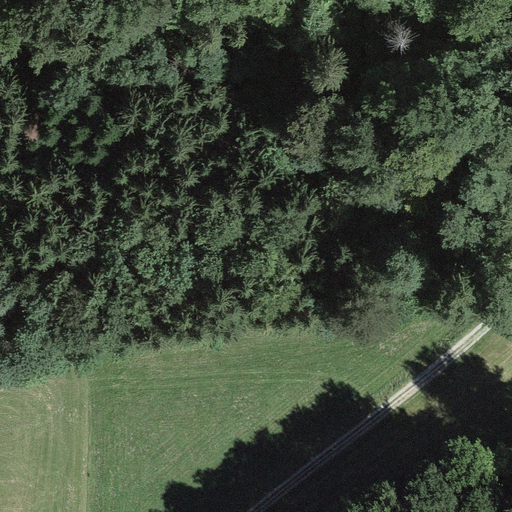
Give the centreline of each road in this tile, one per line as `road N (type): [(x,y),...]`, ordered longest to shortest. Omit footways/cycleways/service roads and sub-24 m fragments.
road 1 (track): [(511,300),(257,511)]
road 2 (track): [(277,0),(149,61),(55,60),(0,42)]
